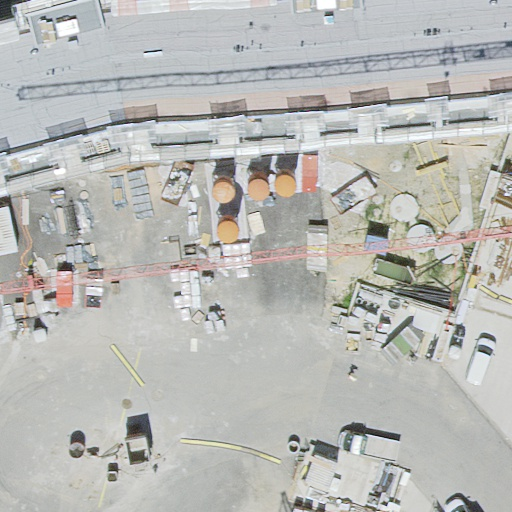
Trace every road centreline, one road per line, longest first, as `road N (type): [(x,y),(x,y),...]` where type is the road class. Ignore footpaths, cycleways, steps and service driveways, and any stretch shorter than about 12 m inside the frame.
road 1 (unknown): [(281,422),(430,4)]
road 2 (unknown): [(52,365),(158,0)]
road 3 (unknown): [(281,422),(0,354)]
road 4 (unknown): [(362,511),(328,448),(281,422)]
